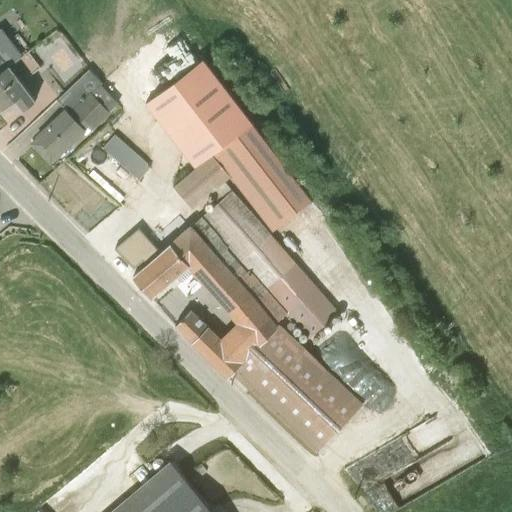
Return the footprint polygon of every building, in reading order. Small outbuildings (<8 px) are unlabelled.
[(2,29),(0,30),(0,71),(22,55),(2,29)] [(41,67),(28,51),(22,55),(0,71),(0,108),(1,110),(15,99),(23,110),(35,100),(22,82),(41,67)] [(203,56),(143,102),(193,167),(171,186),(192,209),(213,192),(217,198),(130,277),(150,298),(186,268),(233,322),(218,336),(190,308),(174,327),(224,377),(230,372),(314,455),(362,403),(301,344),(337,309),(271,230),(311,198),(203,56)] [(102,82),(88,69),(57,100),(66,108),(35,138),(57,157),(88,126),(91,130),(118,103),(100,85),(102,82)] [(142,176),(154,162),(119,130),(106,144),(142,176)] [(135,236),(113,216),(90,239),(110,259),(135,236)] [(217,511),(179,466),(123,511),(217,511)]
